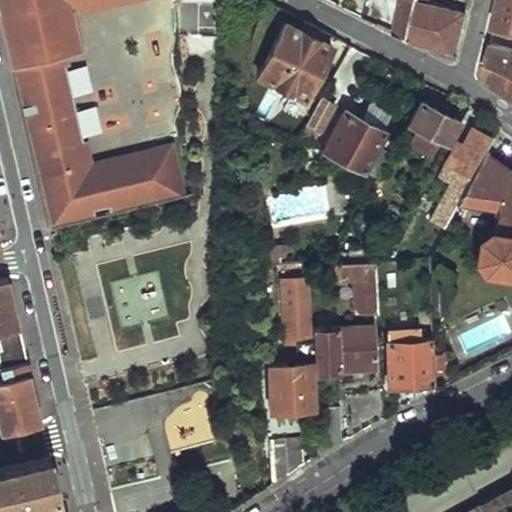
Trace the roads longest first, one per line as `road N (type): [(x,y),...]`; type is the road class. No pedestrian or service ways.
road 1 (residential): [(280,511),(511,377)]
road 2 (residential): [(70,430),(30,254)]
road 3 (residential): [(457,82),(300,0)]
road 4 (residential): [(30,254),(0,122)]
